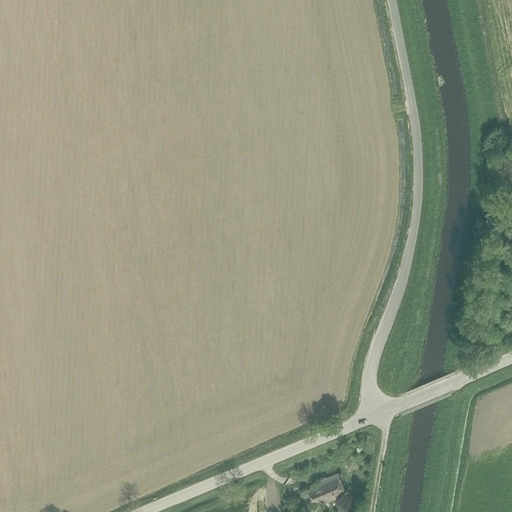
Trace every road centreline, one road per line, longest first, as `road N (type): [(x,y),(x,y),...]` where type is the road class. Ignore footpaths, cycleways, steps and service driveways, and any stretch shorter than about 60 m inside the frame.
road 1 (unclassified): [(391,0),(418,172),(406,268),(370,371),(378,414)]
road 2 (tertiary): [(378,414),(146,511)]
road 3 (tertiary): [(511,358),(378,414)]
